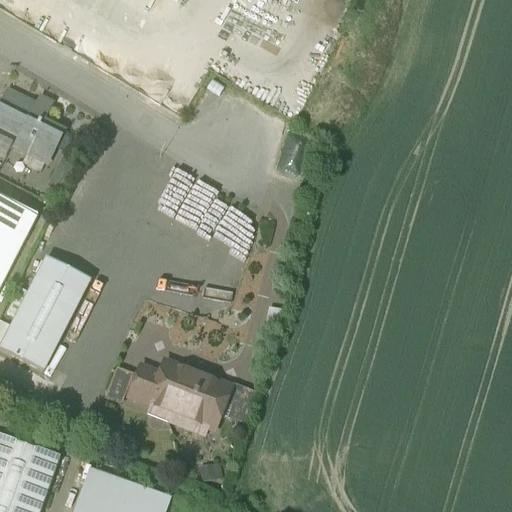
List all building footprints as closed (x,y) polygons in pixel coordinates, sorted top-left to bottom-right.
[(46,114),(8,95),(0,111),(0,128),(21,140),(16,151),(46,166),(61,136),(40,125),(46,114)] [(11,145),(0,139),(0,160),(3,162),(11,145)] [(74,167),(65,163),(51,192),(60,196),(74,167)] [(0,291),(37,219),(0,200),(0,291)] [(12,330),(0,352),(0,353),(42,376),(89,285),(46,263),(12,330)] [(0,352),(12,330),(0,324),(0,352)] [(225,391),(165,367),(159,380),(155,379),(144,406),(152,410),(207,431),(209,432),(225,391)] [(155,379),(141,373),(129,401),(144,406),(155,379)] [(233,389),(231,393),(225,409),(232,412),(248,418),(255,397),(233,389)] [(225,391),(209,432),(215,435),(225,409),(231,393),(225,391)] [(207,431),(152,410),(148,418),(203,440),(207,431)] [(244,429),(248,418),(232,412),(228,423),(244,429)] [(41,511),(59,463),(0,441),(0,511),(41,511)] [(90,474),(76,511),(166,511),(170,502),(90,474)]
